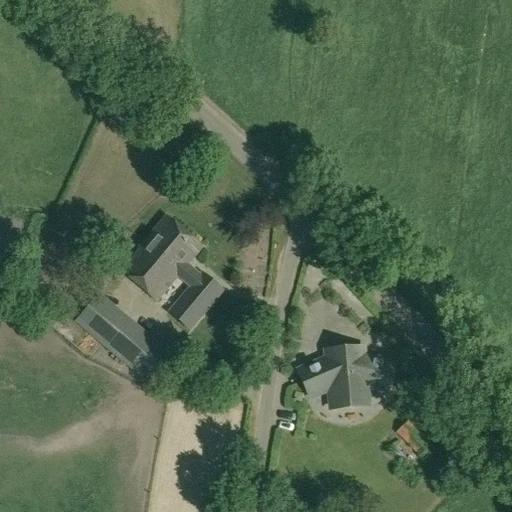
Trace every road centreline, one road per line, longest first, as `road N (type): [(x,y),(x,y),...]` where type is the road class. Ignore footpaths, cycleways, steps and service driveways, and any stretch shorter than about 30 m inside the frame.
road 1 (tertiary): [(298,214),(54,0)]
road 2 (tertiary): [(511,442),(298,214)]
road 3 (unclassified): [(258,511),(298,214)]
